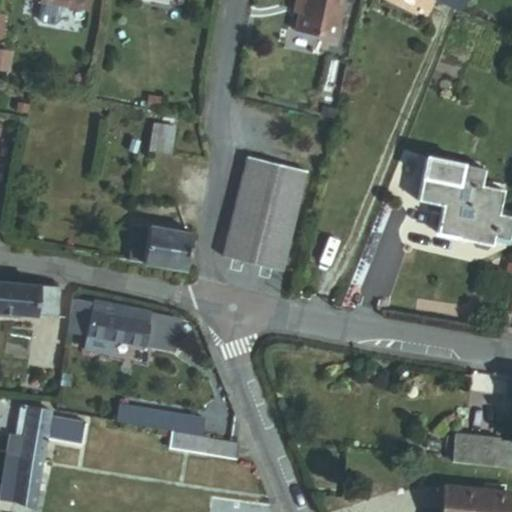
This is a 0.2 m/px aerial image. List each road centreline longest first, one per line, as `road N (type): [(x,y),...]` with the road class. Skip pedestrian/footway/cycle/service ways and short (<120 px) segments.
road 1 (residential): [(237,0),(219,109),(224,167),(209,239),(221,303)]
road 2 (residential): [(221,303),(511,354)]
road 3 (residential): [(0,260),(80,267),(221,303)]
road 4 (unclassified): [(293,511),(221,303)]
